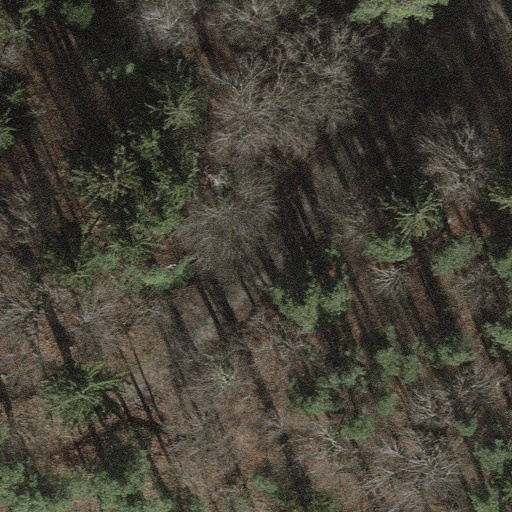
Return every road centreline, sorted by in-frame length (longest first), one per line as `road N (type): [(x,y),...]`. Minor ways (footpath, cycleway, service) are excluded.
road 1 (track): [(505,0),(423,49),(324,205),(131,378)]
road 2 (track): [(419,511),(234,444),(131,378)]
